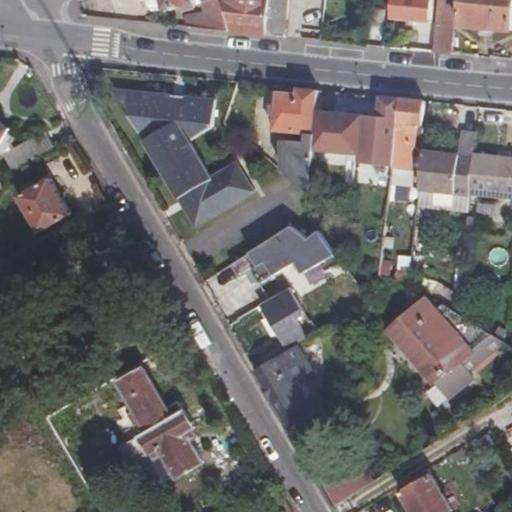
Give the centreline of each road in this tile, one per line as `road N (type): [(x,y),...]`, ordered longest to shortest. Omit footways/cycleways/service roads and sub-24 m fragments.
road 1 (residential): [(314,511),(62,70),(29,35)]
road 2 (tertiary): [(29,35),(511,87)]
